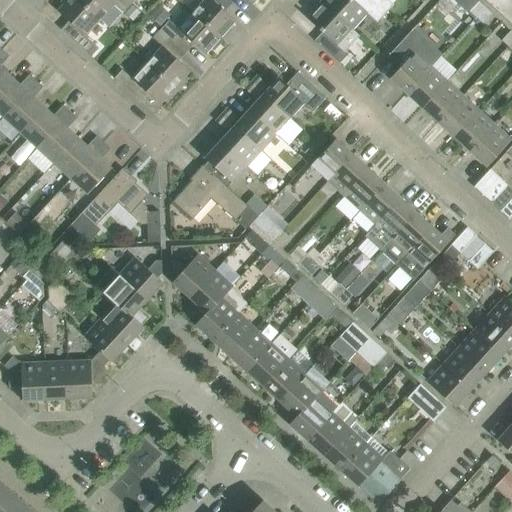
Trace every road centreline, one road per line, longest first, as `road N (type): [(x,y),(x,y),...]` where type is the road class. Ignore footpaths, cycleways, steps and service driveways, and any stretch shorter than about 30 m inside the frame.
road 1 (residential): [(15,17),(160,139),(271,21)]
road 2 (residential): [(511,248),(271,21)]
road 3 (residential): [(251,445),(176,378),(141,377),(72,452),(41,447),(0,410)]
road 4 (residential): [(394,511),(511,385)]
